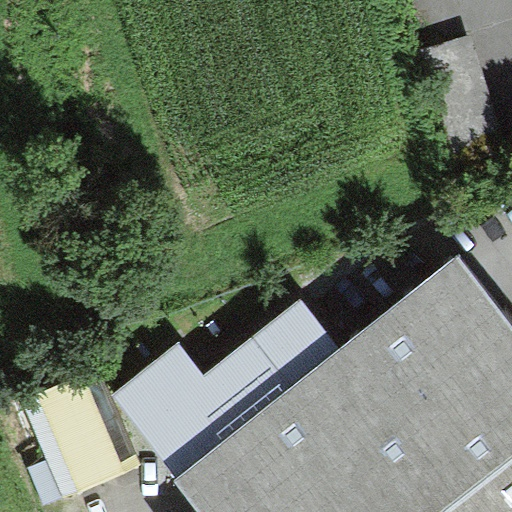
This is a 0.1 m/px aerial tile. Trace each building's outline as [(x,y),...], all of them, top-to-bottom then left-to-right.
[(411,51),(452,167),(505,148),(464,33),(411,51)] [(387,359),(490,275),(479,262),(468,249),(343,348),(184,475),(197,491),(209,504),(387,359)] [(511,511),(511,301),(490,275),(387,359),(209,504),(215,511),(511,511)] [(184,475),(343,348),(305,300),(207,375),(181,344),(118,392),(184,475)] [(92,364),(16,396),(58,495),(133,464),(92,364)]
